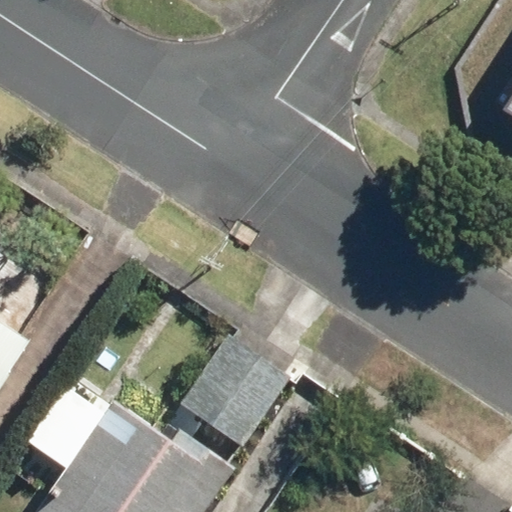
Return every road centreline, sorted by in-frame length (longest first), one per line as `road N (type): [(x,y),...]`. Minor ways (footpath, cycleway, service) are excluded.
road 1 (residential): [(231,163),(511,340)]
road 2 (residential): [(0,12),(231,163)]
road 3 (residential): [(343,0),(231,163)]
